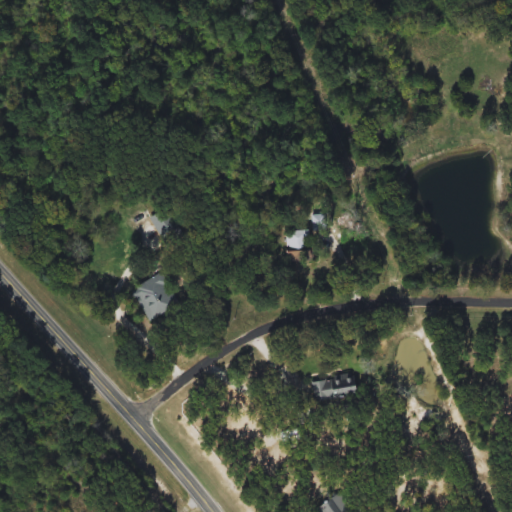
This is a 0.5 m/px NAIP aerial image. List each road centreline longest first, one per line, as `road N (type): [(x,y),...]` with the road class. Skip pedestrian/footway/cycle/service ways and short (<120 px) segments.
road 1 (residential): [(138,411),(230,343),(293,315),(414,300),(511,300)]
road 2 (tertiary): [(222,511),(0,268)]
